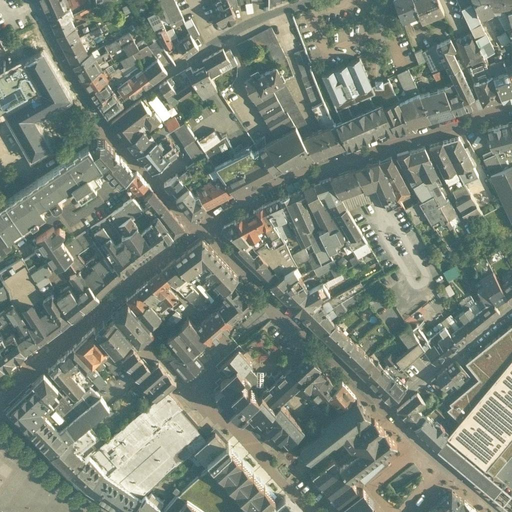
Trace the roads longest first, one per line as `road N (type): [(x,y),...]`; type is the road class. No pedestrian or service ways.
road 1 (residential): [(511,109),(298,176),(198,228)]
road 2 (residential): [(198,228),(386,413)]
road 3 (residential): [(104,123),(213,42),(312,0)]
road 4 (residential): [(511,308),(386,413)]
road 5 (residential): [(386,413),(495,511)]
road 6 (residential): [(33,0),(104,123)]
road 7 (residential): [(105,126),(198,228)]
road 8 (residential): [(105,126),(0,200)]
